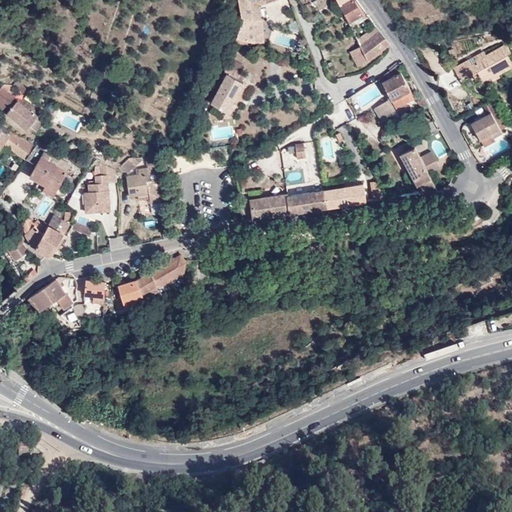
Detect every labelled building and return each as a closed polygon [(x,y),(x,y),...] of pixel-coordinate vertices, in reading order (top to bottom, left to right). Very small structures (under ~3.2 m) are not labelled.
[(239,0),(243,21),(236,42),(249,46),(250,41),(254,42),(264,42),(263,19),(260,4),(266,3),(274,0),(239,0)] [(337,0),(346,16),(349,22),(354,19),(362,15),(353,0),(350,0),(349,1),(348,0),(337,0)] [(346,16),(341,19),(345,29),(351,26),(349,22),(346,16)] [(355,36),(361,46),(381,31),(378,26),(364,35),(361,33),(355,36)] [(368,60),(390,44),(381,31),(361,46),(368,60)] [(487,56),(477,61),(472,64),(469,59),(454,67),(463,83),(478,76),(483,85),(500,76),(498,73),(511,65),(511,61),(508,53),(511,52),(506,43),(486,54),(487,56)] [(474,56),(477,61),(487,56),(486,54),(484,51),(474,56)] [(227,64),(241,71),(244,66),(229,58),(227,64)] [(228,73),(223,81),(211,102),(227,112),(244,82),(242,81),(245,75),(240,73),(241,71),(227,64),(224,71),(228,73)] [(396,108),(406,102),(415,98),(411,90),(398,65),(378,80),(380,83),(382,82),(396,108)] [(4,84),(0,88),(0,105),(7,112),(17,101),(8,94),(12,85),(4,84)] [(17,101),(7,112),(27,129),(37,117),(41,112),(31,105),(21,97),(17,101)] [(392,105),(389,100),(376,107),(379,113),(392,105)] [(406,102),(396,108),(394,109),(397,113),(397,114),(399,117),(411,111),(406,102)] [(397,114),(397,113),(394,109),(392,105),(379,113),(384,121),(397,114)] [(503,133),(497,124),(489,110),(469,122),(484,148),(494,142),(492,139),(503,133)] [(489,110),(497,124),(499,122),(492,110),(489,110)] [(37,117),(27,129),(32,133),(42,121),(37,117)] [(0,128),(9,135),(11,132),(0,123),(0,128)] [(0,149),(10,135),(9,135),(0,128),(0,149)] [(337,156),(329,138),(318,143),(326,161),(337,156)] [(441,140),(432,143),(437,159),(446,156),(441,140)] [(305,157),(303,143),(295,144),(296,159),(305,157)] [(401,153),(421,193),(436,190),(436,186),(429,173),(428,172),(427,169),(420,157),(415,147),(401,153)] [(34,148),(32,151),(42,156),(58,165),(60,160),(45,151),(43,153),(34,148)] [(282,149),(283,169),(296,168),(295,148),(282,149)] [(432,150),(422,156),(429,169),(438,164),(436,160),(437,159),(432,150)] [(32,151),(27,159),(37,164),(42,156),(32,151)] [(58,165),(42,156),(37,164),(31,176),(46,185),(44,189),(54,195),(72,164),(61,158),(60,160),(58,165)] [(429,169),(422,156),(420,157),(427,169),(428,172),(429,173),(441,166),(437,159),(436,160),(438,164),(429,169)] [(128,173),(144,158),(131,157),(122,165),(128,173)] [(161,173),(160,164),(148,165),(148,168),(136,169),(137,175),(127,176),(129,196),(139,195),(150,194),(150,198),(151,203),(164,201),(162,180),(151,181),(150,174),(161,173)] [(109,165),(108,165),(100,166),(101,174),(96,174),(96,182),(88,183),(89,191),(85,191),(86,205),(94,205),(94,211),(111,210),(109,182),(117,181),(116,170),(109,165)] [(285,172),(286,185),(303,184),(302,170),(285,172)] [(324,189),(327,207),(366,201),(364,183),(324,189)] [(269,188),(270,196),(286,193),(285,186),(269,188)] [(288,195),(291,213),(327,207),(324,189),(288,195)] [(250,198),(253,218),(291,213),(288,195),(288,193),(286,193),(270,196),(250,198)] [(55,214),(49,225),(64,234),(70,223),(55,214)] [(87,225),(89,219),(79,216),(77,222),(87,225)] [(29,218),(22,222),(26,233),(36,224),(34,223),(29,218)] [(91,235),(93,229),(74,222),(72,227),(91,235)] [(36,224),(26,233),(30,240),(37,247),(44,233),(39,228),(36,224)] [(44,233),(37,247),(52,255),(57,246),(64,234),(49,225),(44,233)] [(24,241),(18,233),(2,244),(4,247),(7,245),(17,259),(29,250),(23,242),(24,241)] [(64,234),(57,246),(61,248),(69,236),(64,234)] [(239,238),(220,241),(221,251),(241,248),(239,238)] [(186,261),(182,254),(137,279),(145,297),(151,294),(159,289),(158,286),(184,271),(186,261)] [(66,292),(57,278),(30,296),(40,309),(58,297),(64,307),(74,301),(69,293),(66,292)] [(145,297),(137,279),(126,284),(119,287),(127,305),(145,297)] [(105,301),(106,281),(86,280),(85,293),(94,294),(94,300),(105,301)] [(153,300),(151,294),(145,297),(147,303),(153,300)] [(80,320),(85,319),(85,310),(78,309),(76,309),(80,320)] [(18,361),(13,353),(10,355),(15,363),(18,361)] [(30,455),(28,442),(19,442),(20,456),(30,455)]
